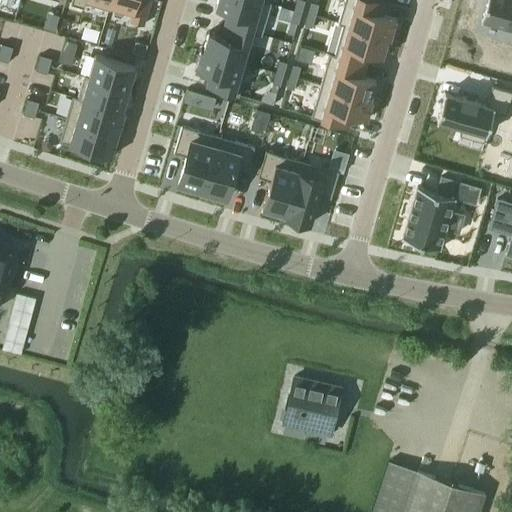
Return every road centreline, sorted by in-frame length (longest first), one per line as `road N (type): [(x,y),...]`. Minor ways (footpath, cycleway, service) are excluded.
road 1 (residential): [(352,272),(431,0)]
road 2 (unclassified): [(117,209),(352,272)]
road 3 (residential): [(177,0),(117,209)]
road 4 (unclassified): [(352,272),(511,305)]
road 5 (unclassified): [(0,172),(117,209)]
